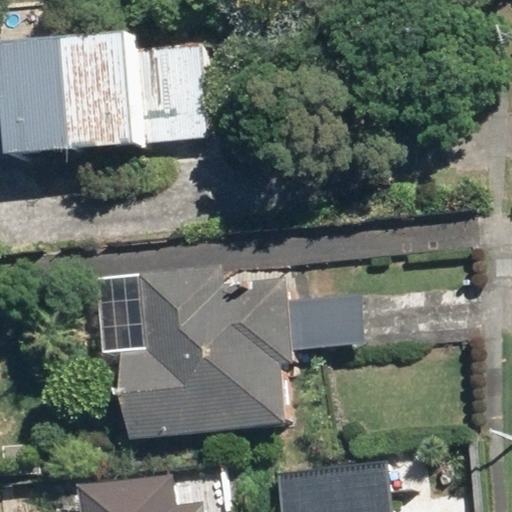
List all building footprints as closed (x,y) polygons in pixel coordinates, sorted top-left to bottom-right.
[(0,168),(22,166),(22,175),(151,162),(149,149),(219,142),(210,55),(140,62),(138,40),(10,54),(14,93),(0,94),(0,168)] [(291,272),(127,289),(144,446),(308,429),(300,357),(368,351),(363,305),(295,311),(291,272)] [(48,441),(4,442),(5,486),(48,485),(48,441)] [(288,480),(290,511),(405,511),(401,470),(288,480)] [(181,511),(177,485),(82,499),(83,511),(181,511)]
